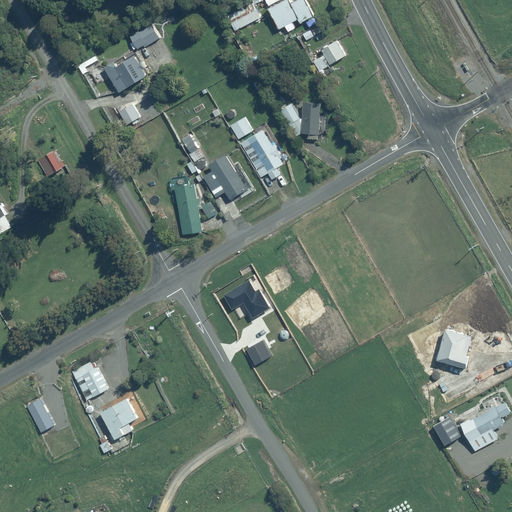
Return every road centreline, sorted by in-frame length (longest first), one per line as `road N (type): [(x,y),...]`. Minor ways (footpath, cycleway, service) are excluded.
road 1 (residential): [(11,0),(176,279)]
road 2 (residential): [(176,279),(433,131)]
road 3 (residential): [(176,279),(310,511)]
road 4 (residential): [(0,381),(176,279)]
road 5 (secondary): [(511,268),(433,131)]
road 6 (secondary): [(433,131),(362,0)]
